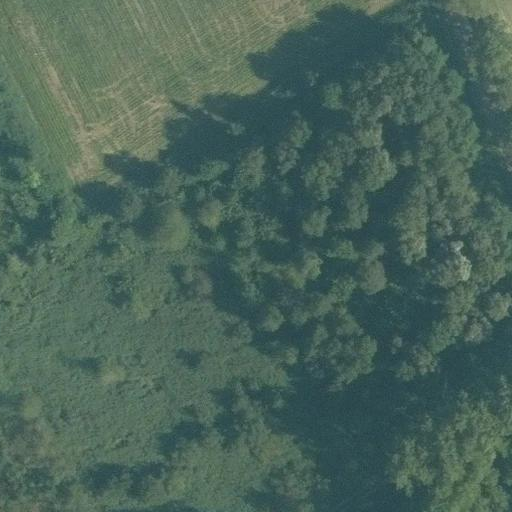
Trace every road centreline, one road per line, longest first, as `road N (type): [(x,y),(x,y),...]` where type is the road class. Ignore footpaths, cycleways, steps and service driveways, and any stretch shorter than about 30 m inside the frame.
road 1 (track): [(323,511),(511,383)]
road 2 (unclassified): [(511,153),(449,0)]
